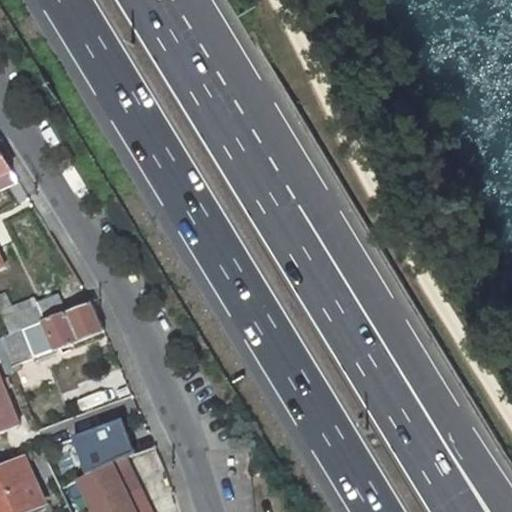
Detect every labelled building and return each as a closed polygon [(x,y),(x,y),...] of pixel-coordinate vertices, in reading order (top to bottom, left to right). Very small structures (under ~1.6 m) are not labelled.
[(0,151),(0,271),(6,269),(0,255),(0,177),(13,171),(0,151)] [(0,298),(0,307),(3,314),(13,310),(6,295),(0,298)] [(58,299),(40,306),(46,322),(65,315),(58,299)] [(37,300),(13,310),(3,314),(12,335),(24,331),(46,322),(40,306),(37,300)] [(65,315),(46,322),(58,350),(105,332),(93,304),(65,315)] [(35,358),(24,331),(12,335),(0,339),(12,368),(13,367),(16,373),(22,370),(19,365),(35,358)] [(0,339),(0,356),(6,370),(12,368),(0,339)] [(0,371),(0,434),(22,425),(0,371)] [(126,420),(75,439),(89,477),(126,459),(137,454),(126,420)] [(46,474),(54,470),(45,453),(38,456),(46,474)] [(89,477),(81,480),(96,511),(151,511),(126,459),(89,477)] [(0,511),(25,511),(44,504),(28,468),(33,465),(30,460),(0,473),(0,511)]
